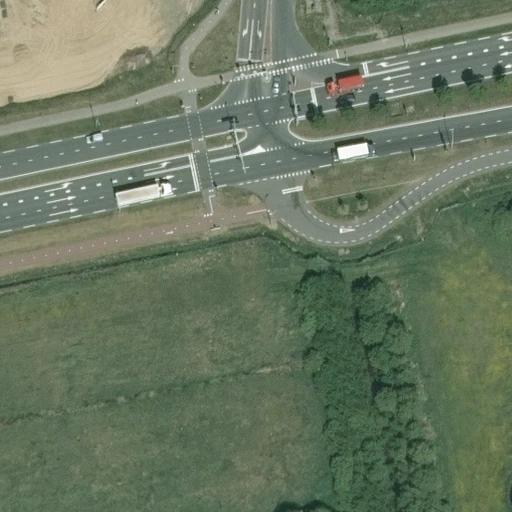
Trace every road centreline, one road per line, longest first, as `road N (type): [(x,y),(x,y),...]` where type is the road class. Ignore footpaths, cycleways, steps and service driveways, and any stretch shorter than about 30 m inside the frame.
road 1 (primary): [(0,219),(276,162)]
road 2 (primary): [(270,110),(0,167)]
road 3 (unclassified): [(286,205),(306,226),(345,234),(469,167),(511,156)]
road 4 (primary): [(511,60),(270,110)]
road 5 (primary): [(276,162),(511,121)]
